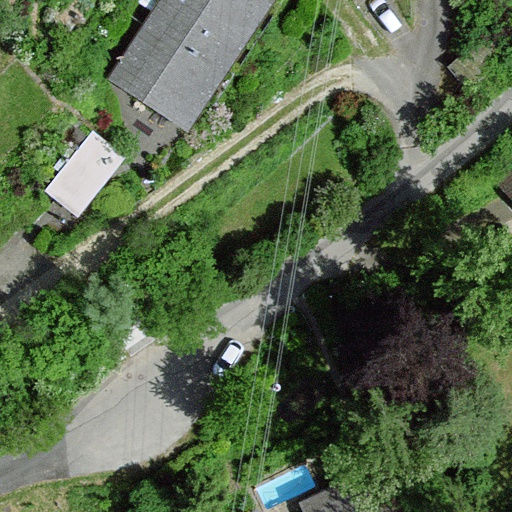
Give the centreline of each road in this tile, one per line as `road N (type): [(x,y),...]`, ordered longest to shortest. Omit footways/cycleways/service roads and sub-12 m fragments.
road 1 (residential): [(0,477),(255,311),(411,188)]
road 2 (residential): [(430,0),(436,29),(426,107),(406,154),(411,188)]
road 3 (residential): [(411,188),(511,99)]
